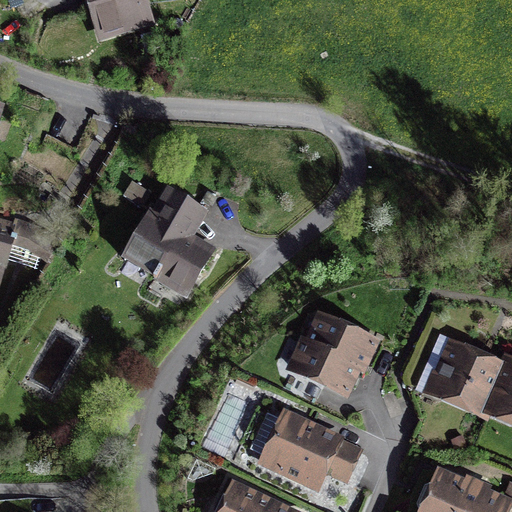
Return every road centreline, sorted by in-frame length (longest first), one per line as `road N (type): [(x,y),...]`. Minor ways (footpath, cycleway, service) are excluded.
road 1 (residential): [(0,66),(125,105),(314,116),(346,140),(352,155),(342,189),(211,319),(163,389),(147,441),(149,511)]
road 2 (residential): [(375,511),(396,447),(373,391),(385,356)]
